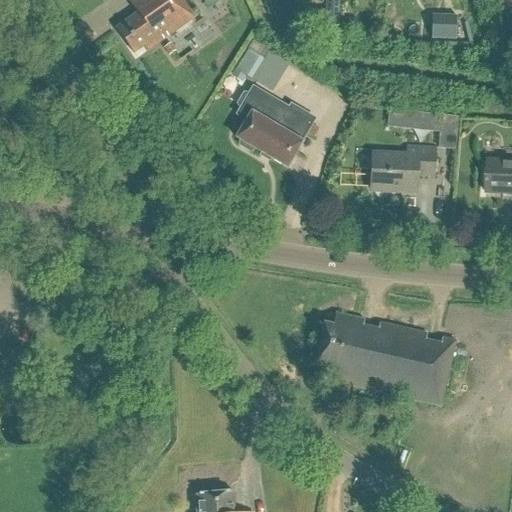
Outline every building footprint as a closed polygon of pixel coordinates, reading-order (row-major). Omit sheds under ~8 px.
[(138,16),(116,31),(132,55),(144,47),(147,52),(193,19),(179,0),(146,0),(151,6),(138,16)] [(324,0),(324,24),(336,24),(336,0),(324,0)] [(278,27),(278,29),(279,29),(294,29),(295,5),(279,4),(278,27)] [(430,40),(455,41),(455,16),(431,16),(430,40)] [(342,32),(343,32),(355,33),(356,20),(343,18),(343,25),(342,32)] [(169,45),(163,49),(168,56),(174,51),(169,45)] [(247,52),(234,73),(251,84),(264,63),(247,52)] [(253,151),(286,170),(312,124),(311,124),(313,120),(290,107),(288,110),(253,89),(250,93),(244,95),(237,106),(240,110),(237,116),(247,122),(236,140),(240,143),(240,147),(249,153),(253,151)] [(428,116),(427,132),(438,133),(437,149),(454,151),(457,118),(428,116)] [(432,177),(434,152),(407,150),(407,158),(372,156),(371,192),(415,194),(416,177),(432,177)] [(511,163),(489,162),(487,195),(511,196),(511,163)] [(426,212),(443,213),(444,198),(427,197),(426,212)] [(378,331),(363,328),(365,322),(336,316),(333,328),(323,326),(314,367),(323,369),(321,381),(440,409),(455,343),(442,340),(441,345),(426,342),(427,337),(379,326),(378,331)] [(234,511),(233,494),(195,497),(195,511),(234,511)]
